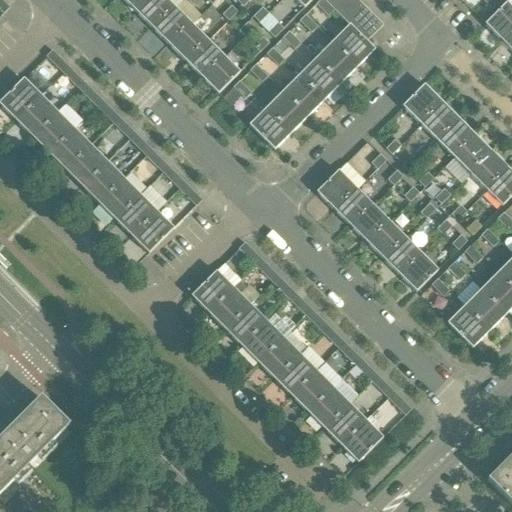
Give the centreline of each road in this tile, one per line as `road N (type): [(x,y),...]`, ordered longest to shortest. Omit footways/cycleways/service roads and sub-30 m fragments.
road 1 (residential): [(270,219),(444,43),(401,0)]
road 2 (residential): [(475,422),(270,219)]
road 3 (residential): [(257,208),(60,14)]
road 4 (residential): [(319,486),(147,317)]
road 5 (residential): [(216,511),(49,346)]
road 6 (residential): [(147,317),(0,168)]
road 7 (residential): [(147,317),(257,208)]
